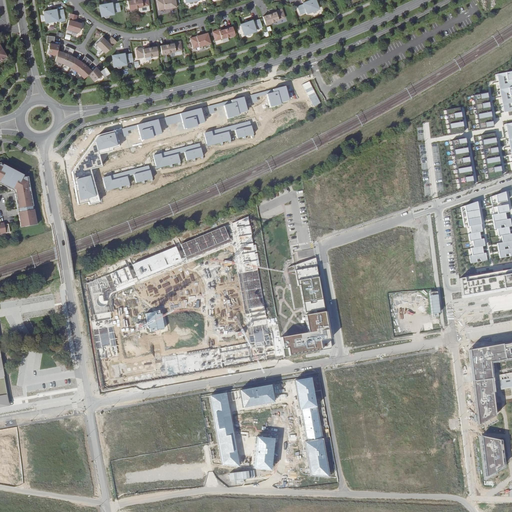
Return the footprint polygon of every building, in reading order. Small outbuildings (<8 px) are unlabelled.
[(134,0),(128,1),(129,9),(135,8),(149,6),(148,0),(134,0)] [(175,0),(156,0),(159,10),(177,7),(175,0)] [(297,7),(300,15),(307,12),(307,14),(312,12),(312,13),(314,14),(317,13),(317,11),(317,10),(319,9),(315,0),(310,0),(308,1),(303,3),(304,4),(297,7)] [(104,4),(99,5),(101,16),(104,16),(104,17),(105,18),(108,17),(109,16),(109,15),(114,14),(114,13),(121,11),(119,3),(112,4),(112,2),(107,3),(104,4)] [(48,10),(43,11),(45,23),(48,22),(48,23),(50,25),(52,24),(53,23),(53,22),(58,21),(58,19),(65,18),(63,9),(56,11),(56,9),(51,10),(48,10)] [(263,16),(266,25),(271,22),(285,18),(282,9),(275,11),(276,12),(273,13),(263,16)] [(77,15),(71,13),(66,29),(79,33),(82,24),(75,22),(77,15)] [(245,23),(240,24),(244,35),(247,34),(247,35),(249,36),(251,36),(252,34),(251,33),(256,31),(256,30),(263,27),(260,19),(253,21),(253,20),(248,22),(245,23)] [(219,30),(213,32),(216,41),(229,37),(235,35),(232,27),(222,30),(219,31),(219,30)] [(193,49),(211,43),(208,33),(190,38),(193,49)] [(49,36),(47,36),(46,43),(48,43),(48,54),(57,55),(58,51),(59,45),(53,44),(55,37),(49,36)] [(117,42),(112,37),(107,42),(103,37),(96,44),(105,53),(117,42)] [(160,46),(162,54),(168,53),(182,51),(180,41),(174,42),(174,43),(171,44),(160,46)] [(63,53),(58,51),(57,55),(55,61),(63,64),(70,48),(65,46),(63,53)] [(143,48),(136,49),(138,58),(152,56),(158,55),(157,47),(146,48),(143,49),(143,48)] [(74,50),(70,48),(63,64),(71,68),(76,59),(71,56),(74,50)] [(117,54),(112,55),(114,67),(117,66),(117,67),(118,69),(121,68),(122,67),(122,65),(127,65),(126,63),(133,62),(132,53),(125,55),(125,53),(120,54),(117,54)] [(76,59),(71,68),(78,73),(89,59),(85,56),(81,62),(76,59)] [(92,62),(89,59),(78,73),(84,78),(88,74),(92,71),(88,67),(92,62)] [(92,71),(88,74),(94,81),(102,75),(104,77),(110,74),(108,70),(106,67),(100,72),(96,67),(92,71)] [(511,71),(498,74),(505,112),(511,110),(511,71)] [(285,86),(273,90),(273,92),(268,94),(271,107),(281,104),(281,103),(289,101),(285,86)] [(493,126),(487,93),(472,95),(478,129),(493,126)] [(243,97),(231,100),(232,103),(224,105),(227,119),(239,116),(239,114),(247,112),(243,97)] [(462,132),(458,106),(444,108),(449,134),(462,132)] [(201,108),(179,114),(183,130),(197,126),(197,125),(205,123),(201,108)] [(511,114),(503,116),(511,158),(511,114)] [(157,120),(137,125),(141,141),(153,138),(153,136),(161,134),(157,120)] [(251,126),(235,130),(237,139),(253,134),(251,126)] [(72,172),(78,205),(88,202),(89,205),(98,203),(90,169),(101,167),(99,154),(112,151),(111,149),(119,147),(115,131),(98,135),(72,172)] [(211,131),(204,133),(207,146),(231,140),(229,131),(212,136),(211,131)] [(488,181),(501,175),(493,131),(479,134),(488,181)] [(472,185),(464,138),(451,140),(460,190),(472,185)] [(421,192),(429,191),(424,144),(416,145),(421,192)] [(184,152),(186,161),(203,156),(201,148),(184,152)] [(153,156),(156,168),(180,162),(178,154),(162,158),(161,154),(153,156)] [(0,179),(1,180),(0,181),(14,188),(15,186),(17,188),(18,193),(15,194),(17,209),(19,209),(21,216),(19,216),(20,226),(24,225),(24,227),(33,225),(32,224),(36,223),(34,210),(32,210),(32,206),(33,206),(28,177),(24,177),(1,165),(1,163),(0,163),(0,179)] [(134,175),(136,183),(152,179),(150,170),(134,175)] [(103,178),(106,190),(129,184),(127,176),(111,180),(110,177),(103,178)] [(507,186),(492,190),(496,209),(490,210),(495,233),(501,231),(503,240),(495,242),(498,257),(511,254),(511,230),(510,231),(509,224),(511,224),(511,220),(511,215),(506,217),(505,211),(509,210),(509,200),(507,186)] [(471,231),(468,231),(468,240),(473,238),(473,242),(469,244),(471,250),(467,252),(467,263),(489,259),(485,238),(489,234),(488,231),(484,231),(477,197),(461,203),(464,225),(470,224),(471,231)] [(302,200),(294,201),(297,226),(306,224),(302,200)] [(104,386),(276,357),(272,334),(268,334),(249,217),(87,283),(104,386)] [(0,223),(0,220),(0,233),(5,233),(10,232),(8,224),(3,225),(0,225),(0,223)] [(284,356),(330,348),(314,258),(287,268),(294,309),(298,308),(302,329),(280,333),(284,356)] [(511,289),(511,269),(460,279),(462,299),(511,289)] [(422,271),(415,272),(416,288),(424,287),(423,279),(422,271)] [(436,292),(429,292),(430,317),(437,317),(436,292)] [(511,340),(466,349),(476,426),(493,409),(490,389),(511,385),(511,340)] [(0,407),(10,406),(0,350),(0,407)] [(311,377),(294,380),(299,410),(301,410),(307,442),(305,442),(310,477),(328,477),(311,377)] [(270,385),(239,390),(241,407),(273,402),(270,385)] [(210,397),(222,465),(239,466),(226,394),(210,397)] [(274,438),(255,437),(252,468),(270,470),(274,438)] [(497,441),(478,438),(481,478),(500,463),(497,441)]
